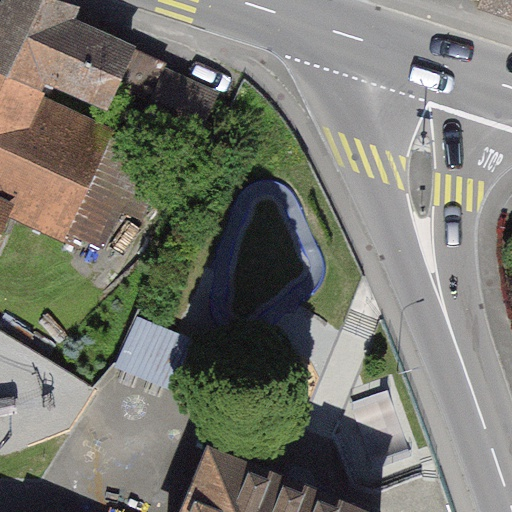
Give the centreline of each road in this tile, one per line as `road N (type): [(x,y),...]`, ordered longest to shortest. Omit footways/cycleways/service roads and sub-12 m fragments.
road 1 (tertiary): [(511,496),(426,227),(422,149),(445,65)]
road 2 (primary): [(283,14),(445,65)]
